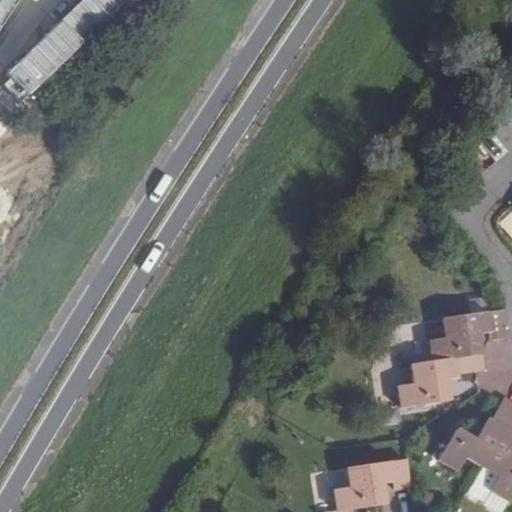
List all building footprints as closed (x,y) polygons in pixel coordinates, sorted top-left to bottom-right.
[(507,338),(504,310),(443,320),(446,338),(430,341),(433,362),(474,355),(471,335),(490,332),(491,340),(507,338)] [(433,362),(412,366),(414,385),(398,387),(401,408),(442,402),(439,381),(459,379),(458,375),(479,371),(485,370),(483,354),(474,355),(433,362)] [(511,401),(506,398),(503,402),(493,420),(488,419),(476,439),(458,429),(440,460),(458,471),(465,457),(483,468),(511,418),(511,401)] [(511,418),(483,468),(499,478),(491,490),(510,501),(511,498),(511,460),(510,460),(511,457),(511,418)] [(333,491),(336,511),(378,506),(375,485),(393,483),(394,491),(411,488),(406,460),(346,469),(348,489),(333,491)] [(483,468),(469,490),(486,500),(491,490),(499,478),(483,468)]
